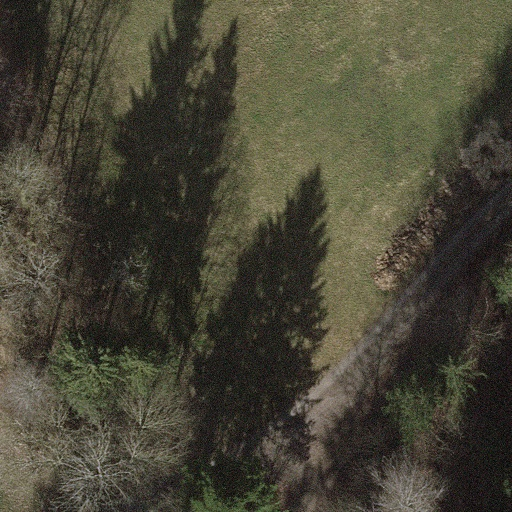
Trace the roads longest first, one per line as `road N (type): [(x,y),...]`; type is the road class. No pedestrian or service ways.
road 1 (track): [(188,511),(261,482),(511,242)]
road 2 (track): [(381,366),(322,511)]
